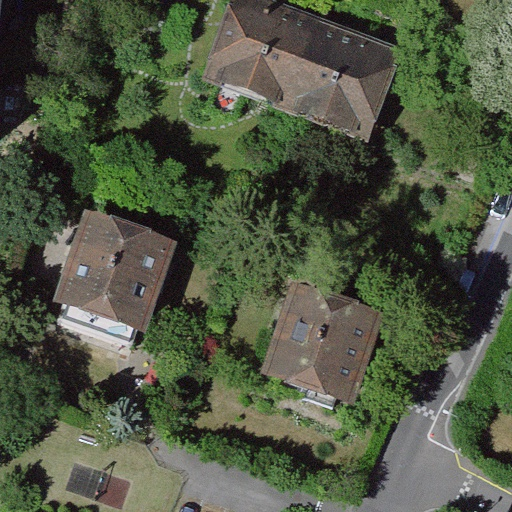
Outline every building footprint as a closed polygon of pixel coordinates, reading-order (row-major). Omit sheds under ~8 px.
[(0,0),(0,140),(13,0),(0,0)] [(273,0),(238,0),(211,71),(294,103),(326,20),(273,0)] [(326,20),(294,103),(379,136),(411,53),(326,20)] [(177,238),(95,210),(62,304),(144,333),(177,238)] [(388,307),(305,280),(274,373),(357,400),(388,307)]
